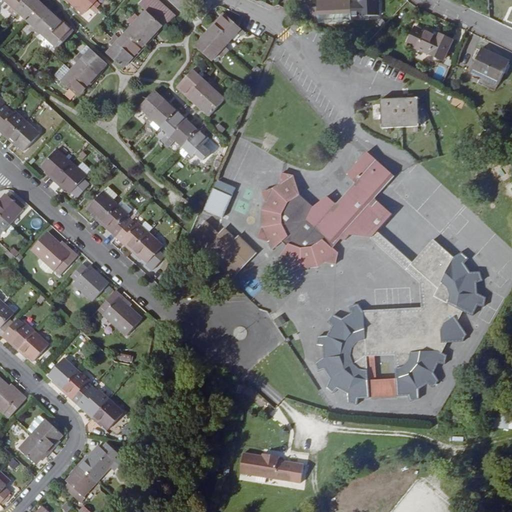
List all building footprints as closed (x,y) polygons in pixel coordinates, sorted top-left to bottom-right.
[(5,0),(5,1),(12,7),(8,11),(11,15),(24,0),(5,0)] [(26,20),(41,4),(36,0),(24,0),(11,15),(16,18),(19,14),(26,20)] [(93,13),(97,9),(88,0),(67,0),(67,1),(82,15),(89,9),(93,13)] [(88,0),(97,9),(101,5),(96,1),(96,0),(88,0)] [(142,8),(144,9),(151,0),(143,0),(139,5),(142,8)] [(148,13),(159,2),(157,0),(151,0),(144,9),(148,13)] [(186,0),(182,6),(186,10),(195,0),(186,0)] [(352,17),(379,15),(378,0),(358,0),(358,2),(351,3),(350,0),(332,0),(317,1),(318,23),(352,22),(352,17)] [(153,17),(163,6),(159,2),(148,13),(153,17)] [(41,4),(26,20),(33,26),(29,31),(33,34),(51,14),(41,4)] [(157,21),(168,10),(163,6),(153,17),(157,21)] [(148,13),(144,9),(142,8),(132,19),(152,37),(163,26),(162,25),(157,21),(153,17),(148,13)] [(162,25),(172,14),(168,10),(157,21),(162,25)] [(37,38),(41,33),(48,39),(62,23),(51,14),(33,34),(37,38)] [(162,25),(163,26),(166,29),(176,18),(172,14),(162,25)] [(238,34),(241,38),(245,34),(224,15),(215,25),(232,41),(238,34)] [(152,37),(132,19),(129,23),(133,27),(127,33),(143,48),(152,37)] [(62,23),(48,39),(44,44),(48,47),(52,43),(59,49),(63,44),(73,33),(62,23)] [(225,55),(229,51),(225,48),(232,41),(215,25),(205,36),(225,55)] [(424,32),(415,27),(407,45),(416,49),(424,32)] [(443,62),(453,41),(438,34),(437,37),(424,32),(416,49),(443,62)] [(143,48),(127,33),(121,40),(116,36),(113,40),(133,58),(143,48)] [(218,56),(222,59),(225,55),(205,36),(195,47),(212,63),(218,56)] [(123,70),(133,58),(113,40),(109,44),(113,48),(107,55),(123,70)] [(509,63),(482,49),(471,73),(480,77),(477,84),(495,93),(509,63)] [(85,57),(80,53),(77,57),(97,76),(107,65),(91,50),(85,57)] [(72,72),(88,86),(97,76),(77,57),(73,61),(78,65),(72,72)] [(204,81),(197,75),(200,71),(196,67),(177,88),(188,98),(204,81)] [(57,79),(78,97),(88,86),(72,72),(66,79),(61,75),(57,79)] [(199,107),(218,86),(214,83),(211,87),(204,81),(188,98),(199,107)] [(199,107),(210,117),(225,101),(218,94),(222,90),(218,86),(199,107)] [(165,102),(155,92),(140,109),(146,116),(143,119),(147,122),(165,102)] [(0,119),(9,110),(4,105),(5,104),(0,98),(0,119)] [(382,128),(419,127),(418,100),(381,102),(382,128)] [(147,122),(151,126),(155,122),(161,129),(177,112),(165,102),(147,122)] [(0,129),(10,139),(26,122),(15,112),(14,114),(9,110),(0,119),(0,129)] [(161,129),(169,136),(165,139),(169,143),(188,122),(177,112),(161,129)] [(14,146),(15,144),(25,152),(40,135),(26,122),(10,139),(8,141),(14,146)] [(155,122),(151,126),(158,133),(161,129),(155,122)] [(183,148),(198,131),(188,122),(169,143),(173,146),(177,143),(183,148)] [(183,148),(190,155),(187,158),(190,162),(209,141),(198,131),(183,148)] [(237,189),(253,151),(255,147),(238,140),(219,181),(237,189)] [(50,178),(55,183),(72,164),(57,151),(42,168),(52,176),(50,178)] [(371,239),(377,233),(392,215),(375,200),(395,177),(367,153),(346,176),(354,183),(336,204),(327,197),(313,208),(300,196),(294,176),(282,174),(279,184),(273,189),(262,193),(266,204),(262,210),(270,213),(269,228),(262,228),(258,240),(269,243),(273,251),(282,243),(287,247),(278,261),(285,264),(290,274),(300,270),(302,261),(315,260),(319,268),(325,264),(336,266),(338,252),(334,249),(341,240),(345,242),(350,236),(371,239)] [(63,186),(72,194),(87,178),(79,170),(72,164),(55,183),(61,188),(63,186)] [(84,164),(79,170),(87,178),(92,172),(84,164)] [(114,202),(119,197),(108,188),(104,193),(114,202)] [(205,211),(222,219),(232,197),(215,190),(205,211)] [(102,225),(104,223),(119,207),(114,202),(104,193),(88,209),(98,218),(96,220),(102,225)] [(0,215),(10,225),(23,210),(7,195),(0,202),(0,215)] [(114,232),(112,234),(116,238),(129,225),(124,221),(129,216),(119,207),(104,223),(114,232)] [(0,235),(0,236),(10,225),(0,215),(0,235)] [(132,221),(129,225),(116,238),(122,243),(123,241),(134,251),(149,234),(153,229),(146,223),(142,228),(138,224),(137,226),(132,221)] [(220,232),(218,233),(206,221),(190,235),(230,278),(254,255),(237,236),(230,243),(220,232)] [(71,254),(47,233),(32,250),(42,259),(56,271),(61,276),(78,257),(73,252),(71,254)] [(371,239),(406,271),(413,264),(377,233),(371,239)] [(164,248),(149,234),(134,251),(132,252),(138,258),(140,256),(149,264),(164,248)] [(433,240),(413,264),(406,271),(421,284),(422,309),(364,312),(358,305),(349,308),(351,314),(342,320),(334,315),(327,323),(332,327),(327,336),(318,337),(316,347),(322,349),(322,359),(315,364),(318,374),(325,372),(330,380),(326,389),(334,395),(338,391),(347,395),(348,404),(357,406),(359,400),(370,399),(397,398),(408,397),(410,403),(420,400),(420,390),(428,385),(433,389),(440,382),(435,374),(439,365),(445,366),(448,356),(443,354),(447,344),(442,344),(441,331),(444,324),(456,317),(459,322),(463,312),(473,317),(478,307),(484,308),(487,299),(478,294),(477,284),(483,282),(480,273),(471,273),(465,265),(469,260),(462,253),(454,258),(433,240)] [(7,255),(14,259),(19,252),(11,247),(7,255)] [(56,271),(42,259),(39,262),(41,268),(47,273),(53,275),(56,271)] [(88,269),(83,265),(71,278),(76,282),(74,284),(93,302),(109,285),(90,267),(88,269)] [(38,295),(33,291),(30,295),(35,299),(38,295)] [(126,301),(116,292),(99,311),(127,337),(142,321),(123,304),(126,301)] [(41,295),(36,300),(41,304),(46,299),(41,295)] [(15,314),(4,305),(0,309),(0,334),(2,337),(15,323),(10,319),(15,314)] [(277,326),(285,323),(282,316),(274,318),(277,326)] [(464,343),(468,335),(459,322),(456,317),(444,324),(441,331),(442,344),(447,344),(464,343)] [(35,332),(24,322),(23,324),(18,319),(15,323),(2,337),(7,341),(9,339),(19,349),(35,332)] [(18,351),(23,356),(25,354),(34,362),(50,346),(35,332),(19,349),(18,351)] [(62,391),(64,389),(78,373),(64,360),(49,376),(58,384),(56,386),(62,391)] [(93,387),(89,384),(90,382),(78,373),(64,389),(74,398),(72,400),(77,405),(93,387)] [(22,394),(20,396),(0,379),(0,409),(10,418),(27,399),(22,394)] [(110,401),(99,391),(98,392),(93,387),(77,405),(82,409),(84,407),(95,417),(110,401)] [(110,401),(95,417),(93,419),(99,424),(100,422),(109,431),(124,414),(110,401)] [(511,409),(492,409),(492,429),(511,430),(511,409)] [(64,435),(47,420),(46,421),(41,417),(39,417),(33,423),(34,424),(28,431),(33,435),(51,452),(56,447),(55,445),(64,435)] [(45,456),(47,457),(51,452),(33,435),(20,450),(37,465),(45,456)] [(103,451),(100,447),(85,462),(84,460),(79,465),(98,483),(115,462),(119,466),(125,460),(109,445),(103,451)] [(243,454),(240,474),(291,482),(293,464),(278,461),(279,457),(267,455),(267,458),(262,457),(243,454)] [(98,483),(79,465),(73,472),(75,473),(67,482),(69,483),(64,488),(78,500),(82,504),(86,499),(84,497),(98,483)] [(0,505),(12,493),(6,488),(7,487),(0,480),(0,505)] [(63,511),(67,511),(72,509),(66,502),(60,507),(63,511)]
